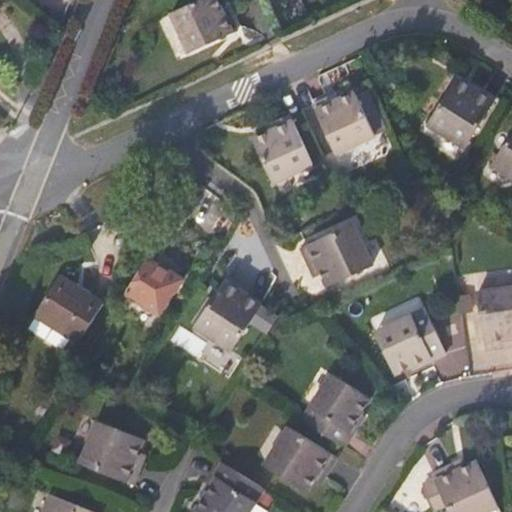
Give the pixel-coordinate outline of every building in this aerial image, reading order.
[(228,0),(197,0),(180,8),(198,47),(245,26),(234,3),(230,4),(228,0)] [(486,98),(449,76),(420,123),(456,145),(486,98)] [(313,110),(321,128),(333,154),(374,135),(354,90),(336,98),(334,95),(329,98),(311,106),(313,110)] [(363,92),(356,94),(373,133),(380,130),(363,92)] [(249,139),(257,158),(270,184),(310,165),(288,117),(265,127),(266,130),(249,139)] [(511,122),(486,163),(511,178),(511,122)] [(328,231),(295,247),(306,269),(313,265),(323,285),(368,265),(348,222),(328,231)] [(117,273),(129,281),(142,260),(130,253),(117,273)] [(167,275),(142,260),(129,281),(122,291),(155,312),(169,291),(172,292),(180,281),(168,273),(167,275)] [(63,270),(41,305),(82,331),(105,296),(63,270)] [(257,305),(219,281),(189,327),(227,351),(257,305)] [(511,285),(476,291),(484,348),(508,345),(507,338),(511,336),(511,285)] [(425,309),(374,331),(393,374),(408,366),(410,368),(444,353),(425,309)] [(326,375),(298,421),(339,447),(348,433),(343,430),(353,412),(357,415),(366,400),(326,375)] [(138,441),(92,422),(74,466),(129,488),(137,465),(130,462),(138,441)] [(259,465),(295,488),(301,491),(311,475),(318,478),(331,458),(289,431),(283,427),(272,444),(259,465)] [(246,511),(260,490),(246,481),(218,463),(210,478),(215,481),(204,500),(202,498),(192,511),(246,511)] [(496,509),(478,464),(455,472),(452,464),(428,474),(431,481),(420,486),(429,509),(440,504),(443,511),(496,511),(496,510),(496,509)] [(77,511),(46,499),(41,511),(77,511)]
